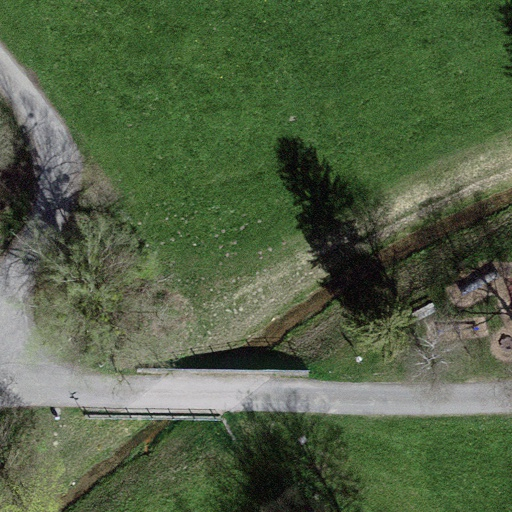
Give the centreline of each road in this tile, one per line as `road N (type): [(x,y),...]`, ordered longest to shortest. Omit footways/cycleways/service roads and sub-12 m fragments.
road 1 (track): [(0,374),(102,394),(511,401)]
road 2 (track): [(0,64),(48,140),(52,181),(0,302)]
